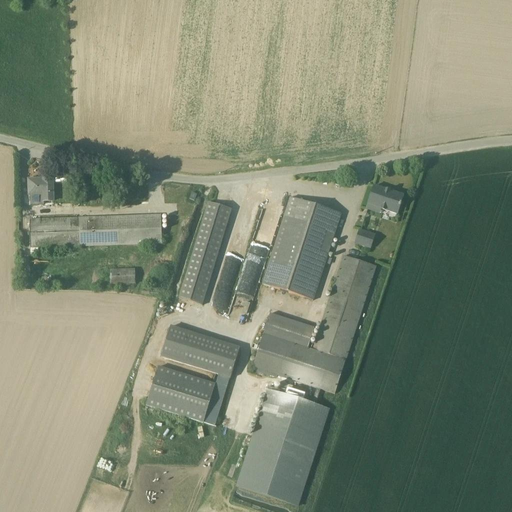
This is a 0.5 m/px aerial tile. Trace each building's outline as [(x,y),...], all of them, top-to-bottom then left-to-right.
[(39,203),(52,203),(51,176),(47,176),(42,176),(42,180),(27,181),(28,197),(30,197),(30,203),(39,202),(39,203)] [(373,184),(365,209),(379,214),(381,209),(397,214),(404,194),(373,184)] [(311,302),(339,218),(288,201),(260,286),(311,302)] [(202,307),(231,211),(216,207),(207,204),(178,299),(202,307)] [(30,249),(161,245),(160,216),(28,220),(30,249)] [(354,230),(352,245),(370,247),(372,232),(354,230)] [(376,269),(342,258),(318,330),(269,314),(253,368),(334,395),(376,269)] [(109,286),(134,285),(134,270),(109,271),(109,286)] [(249,307),(232,304),(231,311),(222,309),(220,317),(246,322),(249,307)] [(145,406),(213,427),(228,380),(230,379),(239,348),(170,327),(160,358),(217,376),(214,385),(157,367),(145,406)] [(297,508),(298,508),(329,411),(328,410),(315,405),(316,399),(312,399),(311,401),(306,399),(307,395),(286,388),(284,392),(269,388),(235,488),(235,489),(297,508)]
